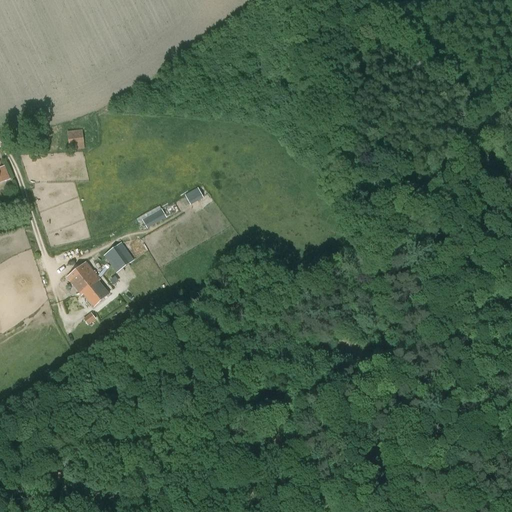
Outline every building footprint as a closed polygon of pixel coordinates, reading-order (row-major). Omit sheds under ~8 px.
[(82,127),(67,128),(69,151),(84,150),(82,127)] [(0,164),(0,184),(9,180),(4,167),(2,168),(0,164)] [(198,188),(185,195),(190,205),(203,198),(198,188)] [(142,220),(147,229),(166,218),(161,209),(142,220)] [(104,256),(110,265),(129,253),(122,243),(104,256)] [(58,254),(60,263),(82,258),(80,248),(58,254)] [(129,253),(110,265),(116,273),(134,261),(129,253)] [(82,296),(83,295),(98,282),(100,281),(85,264),(67,278),(79,292),(82,296)] [(98,282),(83,295),(94,307),(109,294),(98,282)] [(91,313),(83,320),(88,326),(96,320),(91,313)]
